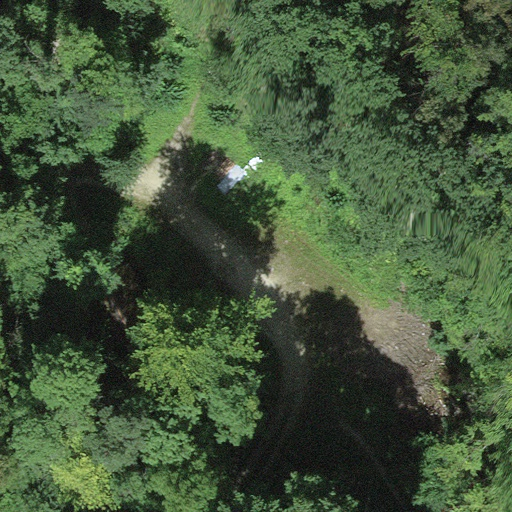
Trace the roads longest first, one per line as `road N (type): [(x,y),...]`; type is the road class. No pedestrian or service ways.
road 1 (track): [(415,511),(173,184)]
road 2 (track): [(312,372),(230,511)]
